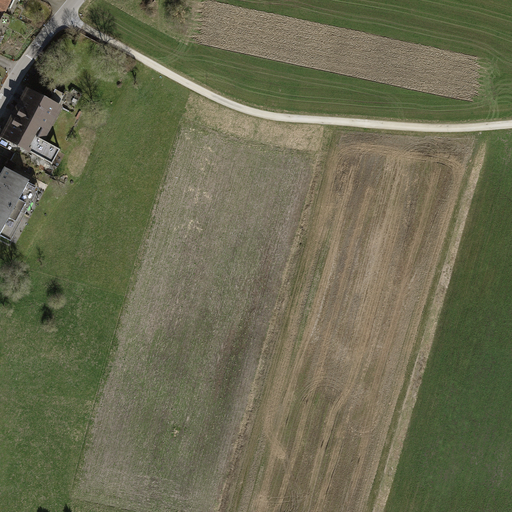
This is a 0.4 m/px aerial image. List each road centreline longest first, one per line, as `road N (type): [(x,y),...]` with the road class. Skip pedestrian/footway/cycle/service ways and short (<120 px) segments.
road 1 (track): [(511,123),(415,126),(253,112),(64,13)]
road 2 (residential): [(0,102),(76,0)]
